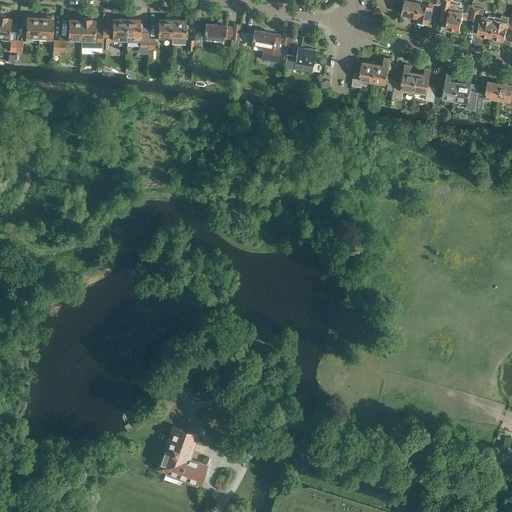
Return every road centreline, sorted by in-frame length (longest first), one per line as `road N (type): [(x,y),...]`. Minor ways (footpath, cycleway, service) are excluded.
road 1 (residential): [(348,23),(145,0)]
road 2 (residential): [(511,62),(348,23)]
